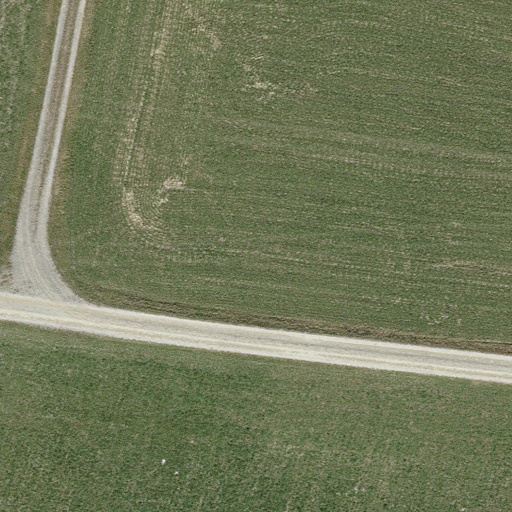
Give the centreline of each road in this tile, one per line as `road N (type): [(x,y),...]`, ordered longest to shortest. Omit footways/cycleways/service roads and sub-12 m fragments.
road 1 (track): [(511,369),(0,304)]
road 2 (track): [(70,0),(13,306)]
